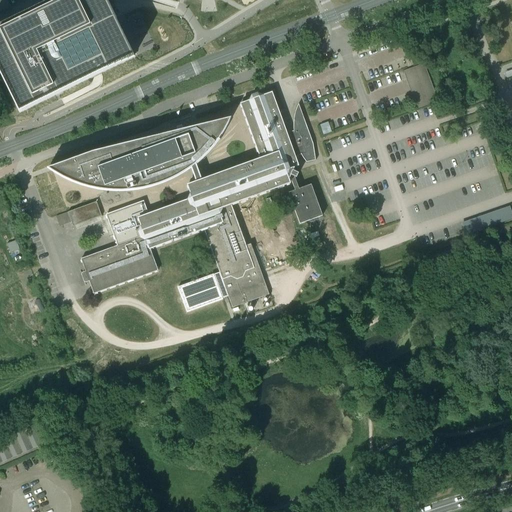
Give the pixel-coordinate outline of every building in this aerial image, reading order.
[(54,0),(47,4),(0,26),(0,71),(20,112),(95,75),(134,57),(114,17),(116,16),(116,15),(116,13),(116,12),(114,11),(113,10),(111,11),(110,8),(111,7),(112,5),(112,3),(111,3),(111,2),(110,1),(108,1),(106,1),(106,0),(54,0)] [(260,159),(201,180),(196,182),(187,185),(190,194),(187,200),(148,214),(143,201),(105,215),(117,246),(80,259),(93,294),(158,271),(150,250),(204,230),(232,308),(264,297),(231,206),(290,184),(287,176),(288,173),(289,175),(294,191),(288,193),(299,225),(322,216),(310,185),(298,190),(291,169),(298,166),(295,157),(301,155),(302,157),(306,163),(315,161),(313,143),(298,104),(296,110),(293,119),(293,124),(293,126),(293,129),(293,131),(287,134),(272,93),(263,96),(257,93),(251,95),(249,101),(240,104),(260,159)] [(90,151),(42,169),(46,172),(51,175),(56,178),(61,180),(65,182),(67,183),(71,184),(74,185),(80,187),(83,188),(87,189),(91,189),(97,190),(103,191),(107,191),(112,191),(117,191),(120,191),(126,191),(130,190),(135,190),(139,189),(144,187),(149,186),(154,185),(160,183),(165,180),(170,178),(175,175),(181,172),(188,166),(190,165),(196,182),(201,180),(194,162),(200,157),(209,148),(213,143),(221,131),(228,117),(182,128),(181,125),(178,126),(176,127),(177,130),(90,151)] [(319,125),(321,134),(329,132),(327,123),(319,125)] [(324,142),(327,150),(343,144),(341,136),(324,142)] [(67,213),(72,227),(101,216),(96,202),(67,213)] [(475,216),(478,228),(511,220),(509,207),(475,216)] [(6,244),(10,253),(19,250),(16,241),(6,244)] [(213,274),(178,287),(187,312),(222,299),(213,275),(213,274)] [(0,461),(31,449),(23,429),(0,437),(0,461)]
